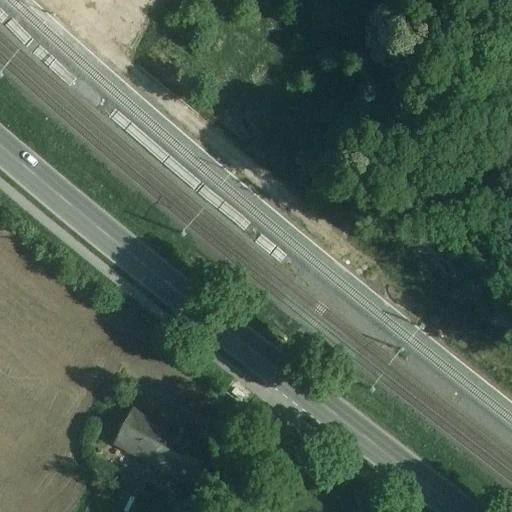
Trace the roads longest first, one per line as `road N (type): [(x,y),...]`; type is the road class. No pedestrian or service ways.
road 1 (secondary): [(284,377),(0,147)]
road 2 (secondary): [(461,511),(284,377)]
road 3 (unclassified): [(236,511),(284,377)]
